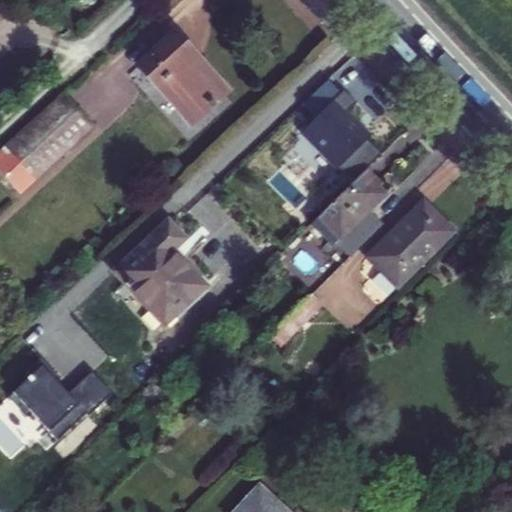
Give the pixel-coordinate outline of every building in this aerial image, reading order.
[(137,81),(188,138),(227,104),(175,45),(137,81)] [(0,165),(0,192),(14,209),(90,139),(63,108),(0,165)] [(360,189),(312,239),(334,262),(384,211),(360,189)] [(405,306),(458,251),(431,223),(377,278),(405,306)] [(188,244),(170,227),(120,279),(169,328),(206,290),(173,259),(188,244)] [(274,352),(289,367),(331,323),(317,309),(274,352)] [(280,511),(261,494),(244,511),(280,511)]
